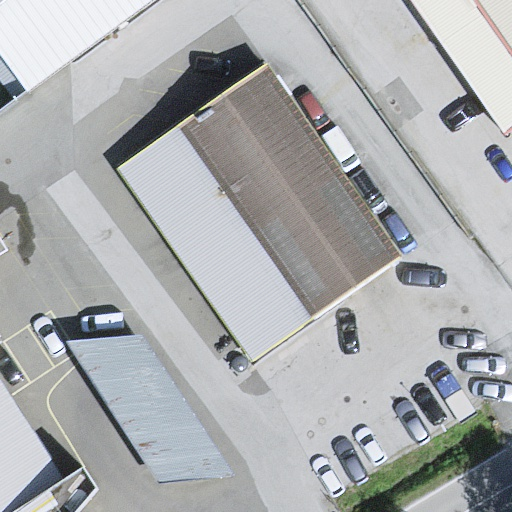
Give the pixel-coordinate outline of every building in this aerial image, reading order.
[(0,0),(0,63),(22,95),(162,0),(0,0)] [(511,0),(400,0),(503,146),(511,140),(511,0)] [(258,76),(115,178),(253,370),(396,265),(258,76)] [(141,313),(84,348),(170,487),(227,452),(141,313)] [(0,511),(75,511),(90,494),(0,389),(0,346),(1,346),(0,344),(0,511)]
